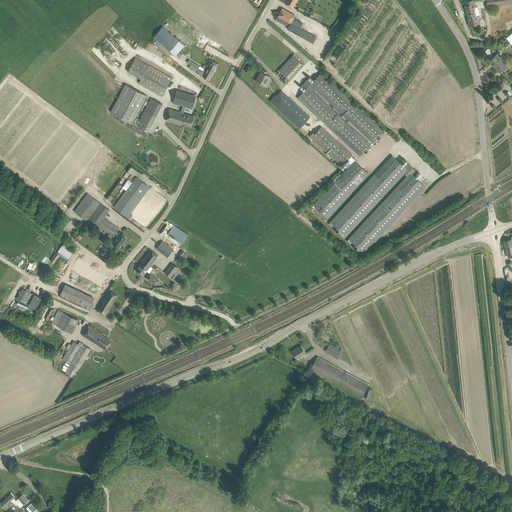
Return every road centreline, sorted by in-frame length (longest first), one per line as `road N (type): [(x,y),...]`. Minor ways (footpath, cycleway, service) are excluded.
road 1 (tertiary): [(0,457),(226,364),(493,231)]
road 2 (unclassified): [(235,326),(135,289),(123,271),(177,197),(273,0)]
road 3 (unclassified): [(493,231),(476,79),(435,0)]
road 4 (unclassified): [(511,383),(493,231)]
